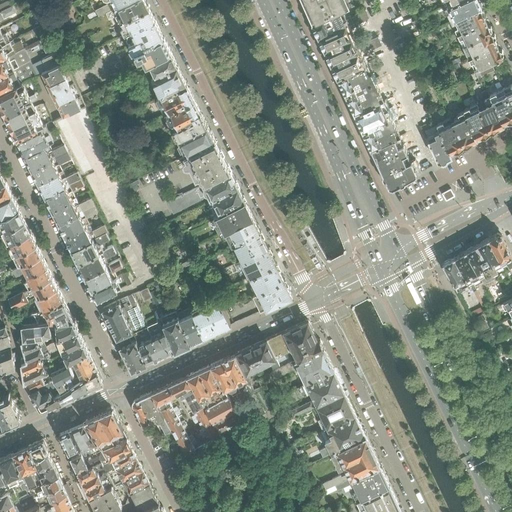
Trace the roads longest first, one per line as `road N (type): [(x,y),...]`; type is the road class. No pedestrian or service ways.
road 1 (residential): [(164,0),(313,300)]
road 2 (primary): [(256,0),(377,254)]
road 3 (residential): [(0,135),(121,387)]
road 4 (primary): [(395,247),(284,0)]
road 5 (primary): [(383,270),(496,511)]
road 6 (primary): [(511,488),(403,261)]
road 7 (residential): [(313,300),(417,511)]
road 8 (tertiary): [(121,387),(313,300)]
